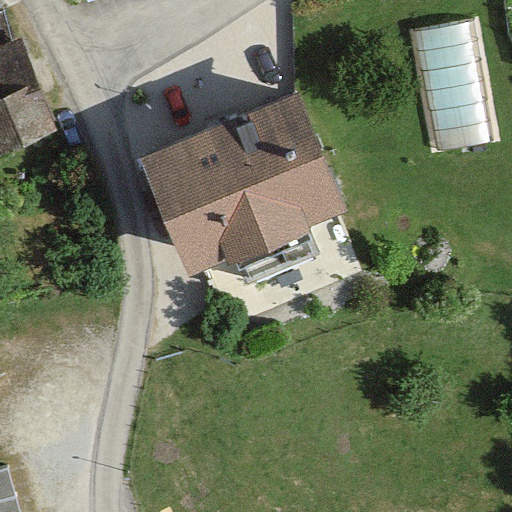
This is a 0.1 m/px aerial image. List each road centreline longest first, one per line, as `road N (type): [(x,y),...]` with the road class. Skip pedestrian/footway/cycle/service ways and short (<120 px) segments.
road 1 (residential): [(110,511),(95,456),(159,240),(89,76)]
road 2 (residential): [(89,76),(248,0)]
